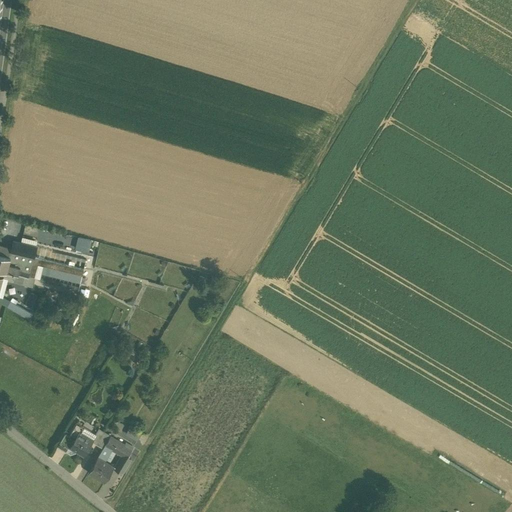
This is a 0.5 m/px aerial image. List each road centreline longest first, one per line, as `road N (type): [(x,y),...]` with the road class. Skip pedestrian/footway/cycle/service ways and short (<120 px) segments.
road 1 (track): [(108,510),(411,0)]
road 2 (unclassified): [(0,422),(110,511)]
